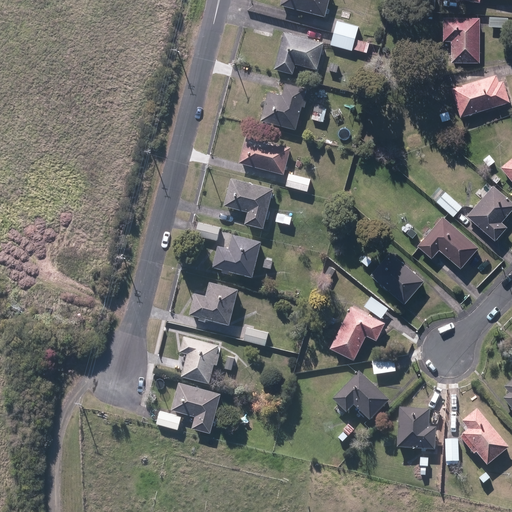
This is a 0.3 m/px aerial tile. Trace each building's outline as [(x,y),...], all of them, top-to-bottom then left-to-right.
[(284,0),(283,6),(329,17),(332,0),(284,0)] [(427,0),(427,7),(437,8),(437,0),(427,0)] [(341,17),(351,20),(353,13),(343,10),(341,17)] [(257,33),(274,38),(279,19),(262,15),(257,33)] [(323,19),(308,16),(306,25),(321,28),(323,19)] [(454,63),(482,64),(483,19),(446,18),(446,42),(454,42),(454,63)] [(491,27),(510,28),(510,19),(492,18),(491,27)] [(360,27),(339,21),(333,45),(355,51),(368,54),(370,43),(358,40),(356,40),(360,27)] [(277,70),(296,74),(299,64),(320,70),(327,43),(287,32),(277,70)] [(332,71),(339,72),(341,65),(333,63),(332,71)] [(454,89),(464,118),(511,103),(511,98),(507,81),(502,82),(500,75),(454,89)] [(264,121),(299,130),(305,107),(307,107),(309,101),(307,101),(310,89),(289,84),(286,96),(271,92),(264,121)] [(326,106),(319,104),(316,114),(327,117),(329,109),(325,108),(326,106)] [(422,125),(425,134),(433,131),(433,132),(447,128),(446,126),(454,124),(450,112),(429,118),(430,122),(422,125)] [(242,163),(287,174),(294,148),(248,136),(242,163)] [(297,166),(304,168),(306,161),(299,159),(297,166)] [(288,186),(310,191),(314,179),(291,174),(288,186)] [(249,224),(267,228),(277,189),(234,179),(228,206),(252,212),(249,224)] [(470,217),(499,241),(511,228),(505,223),(511,214),(511,199),(496,186),(470,217)] [(440,203),(456,217),(464,207),(448,193),(440,203)] [(278,221),(292,224),(294,217),(280,214),(278,221)] [(442,251),(464,269),(482,248),(445,217),(421,246),(435,259),(442,251)] [(198,235),(219,241),(222,228),(201,223),(198,235)] [(409,233),(414,238),(418,233),(413,228),(409,233)] [(233,272),(256,277),(265,242),(235,235),(232,249),(221,246),(216,268),(226,270),(225,272),(233,274),(233,272)] [(374,275),(409,304),(428,282),(394,253),(374,275)] [(363,262),(369,267),(374,261),(369,256),(363,262)] [(265,267),(273,269),(275,261),(266,259),(265,267)] [(211,320),(234,325),(242,290),(213,283),(210,297),(198,294),(193,316),(202,318),(202,319),(210,322),(211,320)] [(5,309),(18,309),(18,293),(4,293),(5,309)] [(366,307),(384,319),(391,309),(373,296),(372,298),(368,295),(363,303),(367,306),(366,307)] [(334,349),(358,360),(370,336),(380,341),(388,323),(354,307),(334,349)] [(327,322),(335,326),(339,319),(330,315),(327,322)] [(246,340),(267,345),(270,333),(249,328),(246,340)] [(185,377),(213,383),(218,364),(221,365),(223,355),(221,354),(223,345),(187,337),(183,352),(190,354),(185,377)] [(228,364),(236,366),(238,358),(230,356),(228,364)] [(167,368),(180,372),(183,361),(169,358),(167,368)] [(374,363),(376,376),(398,373),(397,360),(374,363)] [(358,406),(374,422),(393,402),(363,373),(336,401),(350,414),(358,406)] [(196,428),(214,433),(225,394),(182,382),(175,410),(198,417),(196,428)] [(157,421),(181,427),(184,415),(160,408),(157,421)] [(402,449),(439,450),(439,429),(432,428),(433,411),(403,409),(402,449)] [(480,454),(491,467),(511,449),(511,448),(481,410),(465,423),(470,428),(467,431),(470,434),(464,439),(478,455),(480,454)] [(346,432),(352,437),(357,431),(351,426),(346,432)] [(341,439),(344,442),(349,437),(346,434),(341,439)] [(448,441),(448,463),(461,463),(461,441),(448,441)] [(422,476),(428,476),(428,468),(431,468),(431,459),(423,459),(424,468),(422,468),(422,476)] [(483,480),(487,484),(492,479),(489,475),(483,480)]
